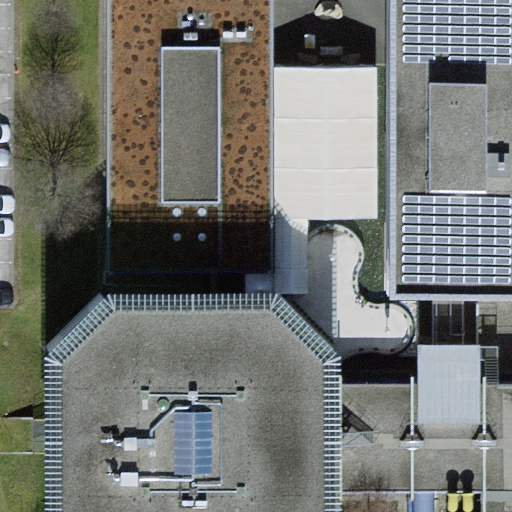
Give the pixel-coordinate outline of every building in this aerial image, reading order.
[(269,0),(102,0),(103,274),(269,277),(269,0)] [(511,0),(380,0),(378,286),(429,287),(463,287),(511,287),(511,0)] [(269,277),(103,274),(33,339),(33,511),(329,511),(330,486),(330,377),(330,338),(269,277)] [(429,287),(428,379),(463,379),(463,287),(429,287)] [(428,379),(330,377),(330,486),(410,486),(432,486),(478,486),(478,511),(511,511),(511,378),(463,379),(428,379)] [(432,511),(432,486),(410,486),(409,511),(432,511)]
